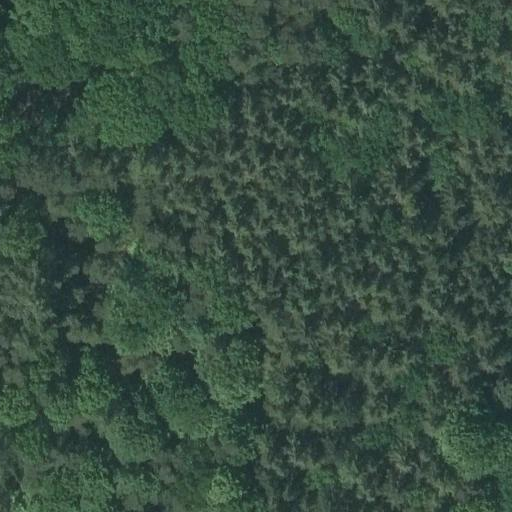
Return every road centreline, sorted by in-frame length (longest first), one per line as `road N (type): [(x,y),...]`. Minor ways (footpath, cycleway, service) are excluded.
road 1 (track): [(0,86),(52,135),(159,179),(214,255),(254,361),(235,511)]
road 2 (track): [(9,90),(178,108),(344,0)]
